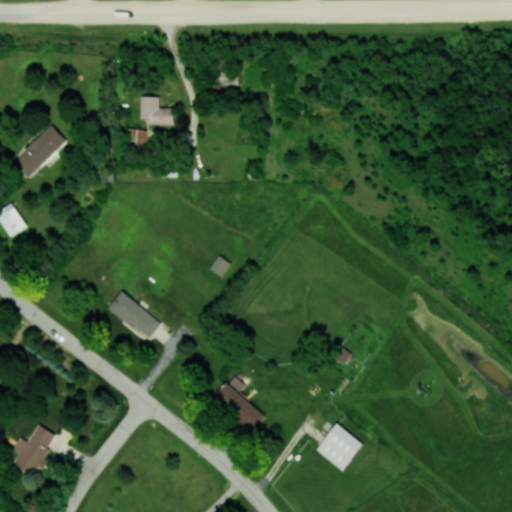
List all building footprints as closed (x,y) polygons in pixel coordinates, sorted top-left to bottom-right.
[(220,84),(239,85),(239,72),(220,71),(220,84)] [(175,122),(175,108),(160,108),(160,96),(141,95),(141,122),(175,122)] [(13,161),(28,176),(67,140),(52,124),(13,161)] [(146,129),(128,128),(128,144),(145,145),(146,129)] [(28,225),(13,203),(0,211),(0,219),(11,236),(28,225)] [(210,268),(222,276),(231,262),(219,254),(210,268)] [(162,321),(122,290),(109,307),(150,338),(162,321)] [(246,384),(234,374),(213,398),(252,431),(266,415),(239,392),(246,384)] [(316,449),(343,470),(364,443),(337,422),(316,449)] [(33,474),(57,433),(39,423),(29,441),(22,437),(9,460),(33,474)]
